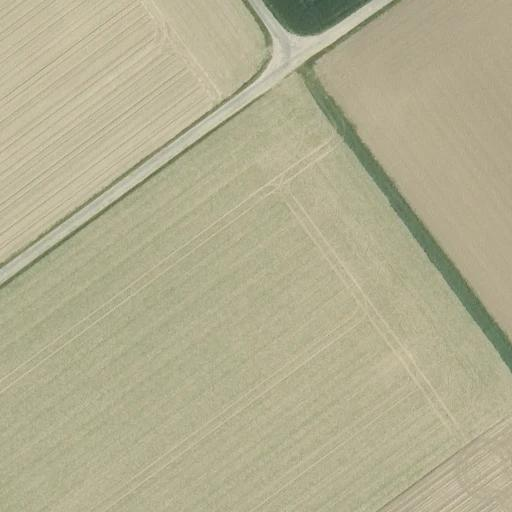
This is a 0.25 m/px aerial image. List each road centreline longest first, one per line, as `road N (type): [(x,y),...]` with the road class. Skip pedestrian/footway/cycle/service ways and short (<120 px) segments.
road 1 (track): [(0,281),(293,52)]
road 2 (unclassified): [(255,0),(293,52),(370,0)]
